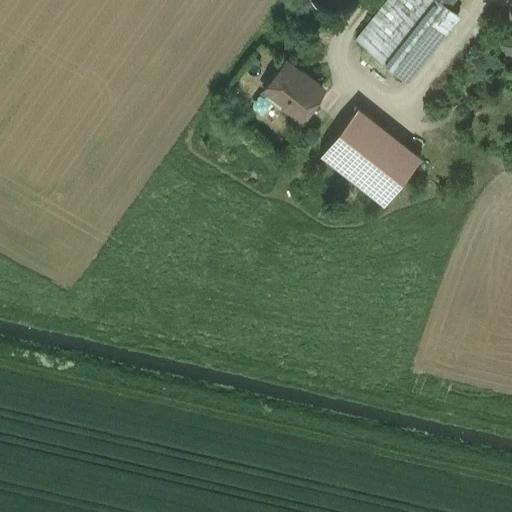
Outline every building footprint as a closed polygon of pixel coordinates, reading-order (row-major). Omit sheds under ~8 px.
[(313,0),(314,2),(323,9),(334,11),(345,10),(355,4),(357,0),(313,0)] [(388,0),(358,38),(376,52),(418,0),(423,0),(440,13),(448,4),(442,0),(388,0)] [(423,0),(418,0),(376,52),(408,79),(460,14),(448,4),(440,13),(423,0)] [(307,78),(298,70),(299,70),(286,59),(263,88),(267,91),(283,104),(300,117),(323,88),(308,76),(307,78)] [(283,104),(267,91),(264,94),(280,107),(283,104)] [(420,154),(357,105),(320,151),(384,201),(420,154)]
